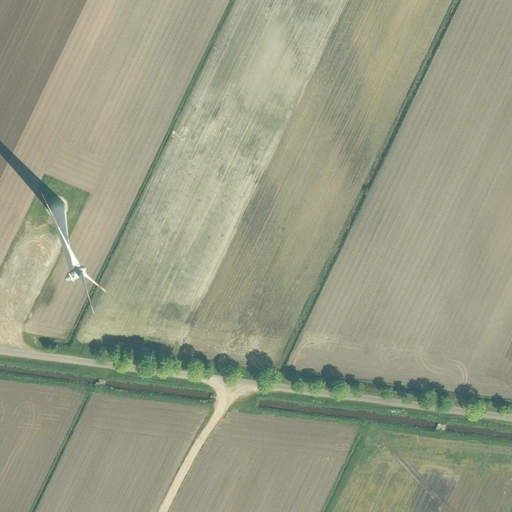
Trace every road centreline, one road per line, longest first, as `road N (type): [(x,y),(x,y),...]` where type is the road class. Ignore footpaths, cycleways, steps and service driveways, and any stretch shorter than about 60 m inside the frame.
road 1 (unclassified): [(0,348),(511,417)]
road 2 (track): [(238,380),(197,436),(160,511)]
road 3 (track): [(7,349),(62,230)]
